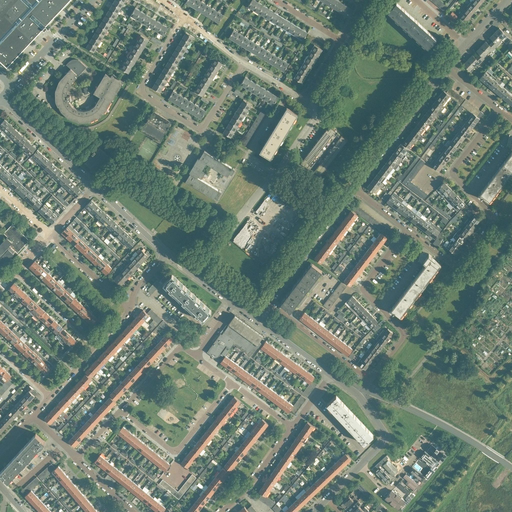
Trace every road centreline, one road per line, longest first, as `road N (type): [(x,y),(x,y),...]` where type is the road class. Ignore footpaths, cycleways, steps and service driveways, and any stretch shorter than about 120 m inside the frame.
road 1 (residential): [(247,64),(202,132),(149,97),(147,85),(185,18)]
road 2 (residential): [(194,276),(316,115),(305,101)]
road 3 (residential): [(453,265),(492,217),(449,173),(498,110)]
road 4 (residential): [(370,381),(406,336),(363,289),(407,229)]
road 5 (residential): [(120,411),(174,453),(232,383)]
road 6 (residential): [(353,187),(445,67)]
road 7 (residential): [(266,301),(353,187)]
road 8 (residential): [(97,190),(2,98)]
road 9 (residential): [(370,381),(266,301)]
